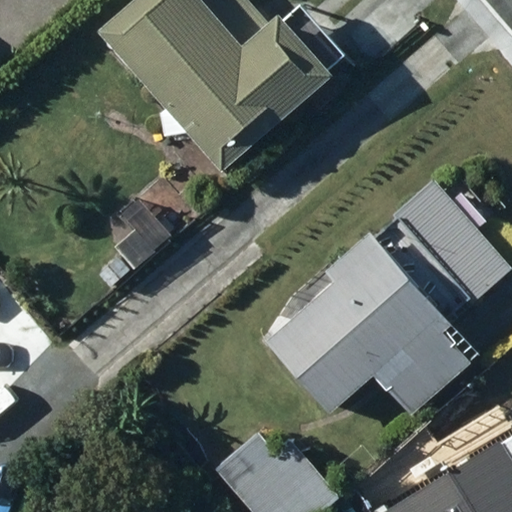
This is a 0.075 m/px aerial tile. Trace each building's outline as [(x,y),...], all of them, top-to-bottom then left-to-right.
[(202,121),(240,167),(357,69),(350,60),(360,52),(316,0),(314,0),(284,25),(262,0),(150,0),(121,25),(184,100),(172,110),(189,131),(202,121)] [(355,277),(286,336),(347,408),(390,372),(424,412),(486,359),(472,343),(476,340),(464,325),(473,318),(466,310),(483,295),(486,299),(511,276),(511,249),(450,177),(345,266),(355,277)] [(125,245),(143,267),(167,248),(150,226),(125,245)] [(257,439),(226,464),(264,511),(331,511),(353,494),(306,436),(275,461),(257,439)] [(511,511),(511,437),(395,511),(511,511)]
